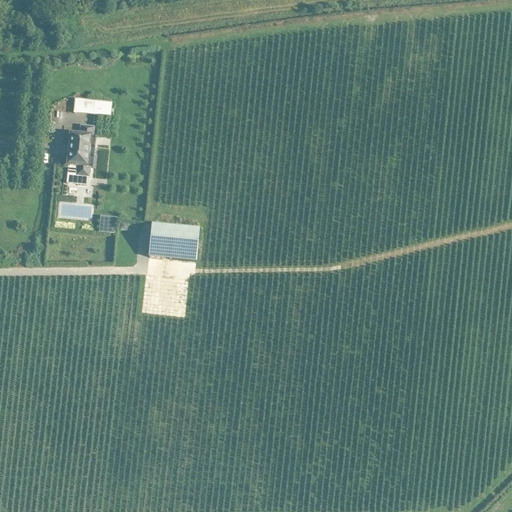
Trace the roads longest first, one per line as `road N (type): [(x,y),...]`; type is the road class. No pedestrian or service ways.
road 1 (track): [(511,226),(327,272),(0,276)]
road 2 (track): [(0,31),(264,0)]
